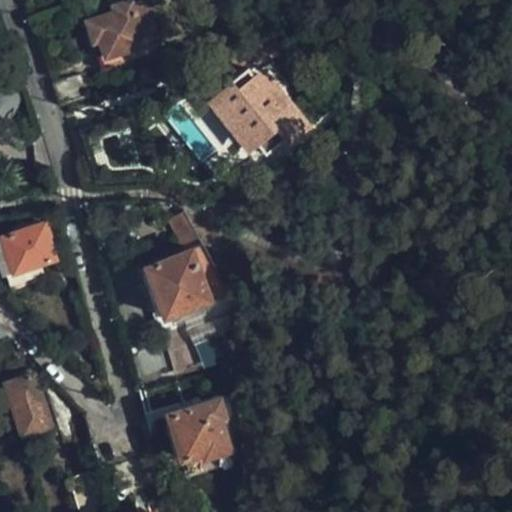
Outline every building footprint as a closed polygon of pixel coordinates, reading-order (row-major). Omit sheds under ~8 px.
[(90,19),(97,40),(102,38),(108,53),(120,50),(147,41),(133,0),(127,0),(114,5),(115,9),(90,19)] [(102,38),(97,40),(105,65),(123,59),(120,50),(108,53),(102,38)] [(309,126),(281,92),(276,98),(248,66),(214,94),(264,155),(284,137),(289,144),(309,126)] [(52,79),(59,101),(68,97),(88,91),(82,69),(52,79)] [(88,91),(68,97),(75,119),(102,110),(95,89),(88,91)] [(62,247),(73,243),(65,215),(54,218),(62,247)] [(4,233),(6,236),(14,267),(15,266),(16,269),(58,256),(46,219),(4,233)] [(14,267),(6,236),(0,237),(0,250),(6,270),(14,267)] [(211,298),(197,263),(201,260),(194,246),(147,266),(166,315),(211,298)] [(212,355),(194,318),(169,328),(184,366),(212,355)] [(0,336),(12,332),(0,320),(0,336)] [(51,423),(34,373),(8,381),(23,431),(51,423)] [(173,412),(174,418),(183,449),(184,455),(207,448),(209,453),(231,446),(221,413),(225,412),(220,398),(173,412)] [(183,449),(174,418),(166,420),(174,452),(183,449)]
